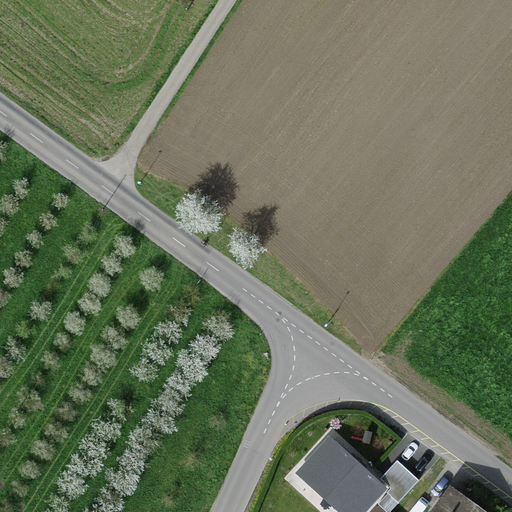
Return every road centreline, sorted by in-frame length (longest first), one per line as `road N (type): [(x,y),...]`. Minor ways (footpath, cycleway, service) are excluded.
road 1 (tertiary): [(102,179),(318,343)]
road 2 (tertiary): [(318,343),(511,484)]
road 3 (unclassified): [(102,179),(221,0)]
road 4 (residential): [(318,343),(265,427),(229,511)]
road 5 (tertiary): [(0,103),(102,179)]
